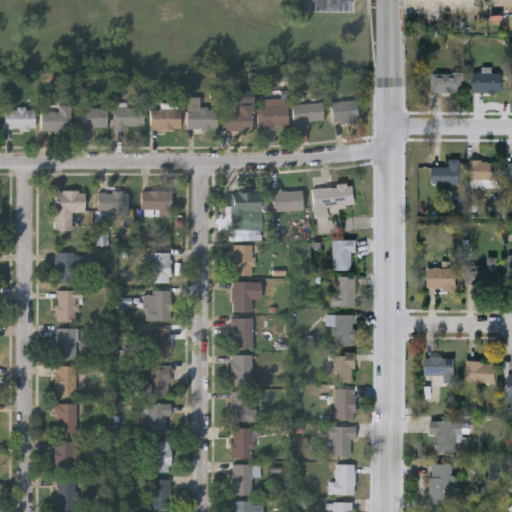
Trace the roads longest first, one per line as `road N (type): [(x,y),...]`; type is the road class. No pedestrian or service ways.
road 1 (tertiary): [(391,0),(387,511)]
road 2 (residential): [(390,150),(202,163),(0,162)]
road 3 (residential): [(23,163),(26,511)]
road 4 (residential): [(202,163),(202,511)]
road 5 (residential): [(389,323),(511,323)]
road 6 (residential): [(511,128),(391,128)]
